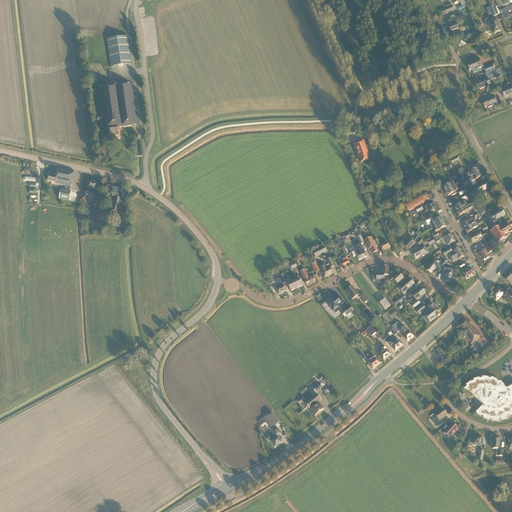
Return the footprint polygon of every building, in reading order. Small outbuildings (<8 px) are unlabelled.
[(495,0),(502,15),(511,10),(511,5),(511,4),(509,5),(508,1),(503,3),(501,0),(495,0)] [(454,10),(451,3),(446,6),(447,8),(443,10),(445,14),(454,10)] [(499,15),(495,5),(489,8),(493,17),(499,15)] [(487,27),(490,27),(491,31),(492,30),(494,34),(501,31),(499,27),(500,26),(497,19),(492,21),(491,18),(484,20),(487,27)] [(476,31),(466,35),(468,39),(478,35),(476,31)] [(457,45),(458,48),(466,45),(464,41),(465,41),(462,33),(453,36),(456,45),(457,45)] [(131,64),(128,37),(107,40),(111,67),(131,64)] [(472,71),(479,68),(482,67),(479,59),(469,63),(469,64),(467,65),(470,71),(472,70),(472,71)] [(484,68),(486,73),(495,70),(493,64),(484,68)] [(492,78),(502,73),(500,68),(490,73),(492,78)] [(485,87),(487,92),(492,90),(487,77),(477,81),(477,82),(477,83),(475,84),(477,89),(479,88),(480,90),(485,87)] [(106,82),(98,83),(104,130),(108,129),(109,134),(108,135),(108,141),(120,139),(119,133),(120,133),(119,128),(137,126),(132,84),(107,87),(106,82)] [(501,90),(503,96),(510,93),(508,87),(501,90)] [(487,107),(488,108),(497,104),(494,97),(482,102),(485,108),(487,107)] [(368,152),(364,141),(353,145),(358,159),(359,158),(361,163),(369,160),(366,153),(368,152)] [(75,172),(64,169),(56,168),(55,177),(49,176),(48,181),(57,183),(57,184),(68,187),(67,189),(71,190),(71,187),(72,187),(75,172)] [(457,174),(461,183),(479,172),(477,168),(470,172),(465,175),(463,171),(457,174)] [(479,172),(461,183),(463,187),(474,180),(475,181),(482,177),(479,172)] [(449,175),(452,181),(458,179),(455,173),(449,175)] [(86,197),(96,199),(100,183),(89,181),(86,197)] [(443,188),(445,192),(456,186),(454,182),(450,184),(450,183),(443,188)] [(470,191),(474,197),(480,194),(481,196),(485,194),(484,191),(489,188),(486,183),(481,186),(481,185),(470,191)] [(111,196),(114,187),(107,185),(104,198),(108,199),(109,196),(111,196)] [(456,186),(445,192),(448,196),(451,195),(452,196),(456,194),(455,192),(459,190),(456,186)] [(120,188),(114,187),(111,196),(116,197),(112,211),(118,213),(121,198),(119,198),(120,194),(119,194),(120,188)] [(458,192),(460,197),(466,193),(464,189),(458,192)] [(61,190),(59,200),(69,202),(71,191),(61,190)] [(403,203),(409,213),(430,201),(424,192),(403,203)] [(454,208),(456,212),(467,206),(465,202),(461,204),(454,208)] [(437,210),(433,203),(423,209),(425,213),(428,211),(430,214),(437,210)] [(476,207),(481,216),(487,212),(483,204),(476,207)] [(467,206),(456,212),(459,216),(466,212),(472,209),(470,205),(467,206)] [(504,216),(502,211),(493,216),(491,213),(486,216),(491,225),(500,220),(499,219),(504,216)] [(430,224),(433,228),(443,222),(441,218),(434,221),(431,216),(425,220),(428,225),(430,224)] [(465,229),(477,223),(475,219),(469,223),(468,222),(462,225),(465,229)] [(477,223),(465,229),(467,234),(473,230),(479,226),(478,226),(484,223),(482,220),(477,223)] [(446,226),(443,222),(433,228),(435,232),(438,230),(439,230),(446,226)] [(502,228),(500,226),(490,233),(497,244),(507,238),(506,237),(510,235),(509,233),(511,231),(511,229),(509,224),(502,228)] [(486,233),(482,235),(480,232),(474,236),(470,239),(473,244),(478,241),(478,242),(482,239),(488,236),(486,233)] [(449,245),(455,241),(451,233),(443,238),(448,245),(449,245)] [(378,247),(374,241),(372,237),(365,241),(369,248),(370,248),(373,254),(378,251),(376,248),(378,247)] [(403,243),(405,245),(404,246),(409,250),(413,245),(414,246),(417,242),(417,243),(417,244),(419,246),(423,241),(418,237),(415,241),(411,237),(408,240),(406,239),(404,239),(403,240),(403,243)] [(379,245),(382,252),(390,248),(386,241),(379,245)] [(357,250),(352,253),(354,257),(356,255),(359,261),(367,257),(360,243),(355,246),(357,250)] [(490,258),(488,254),(492,251),(489,246),(487,247),(485,244),(480,248),(482,250),(479,252),(479,253),(478,254),(480,257),(481,257),(484,261),(490,258)] [(312,251),(315,257),(328,252),(325,245),(312,251)] [(421,256),(421,257),(425,255),(425,254),(428,253),(424,246),(417,250),(418,251),(413,254),(416,259),(421,256)] [(443,252),(445,256),(452,252),(450,248),(443,252)] [(458,259),(458,260),(464,257),(459,248),(453,251),(453,252),(448,255),(453,262),(458,259)] [(346,258),(344,259),(343,256),(337,259),(339,261),(343,269),(350,265),(346,258)] [(434,269),(435,270),(441,263),(434,258),(428,266),(429,267),(426,270),(431,274),(434,269)] [(329,265),(325,267),(324,264),(319,266),(325,277),(333,273),(330,269),(334,267),(330,259),(327,261),(329,265)] [(320,271),(315,263),(311,265),(313,268),(313,269),(315,273),(320,271)] [(452,277),(453,277),(454,268),(444,266),(444,271),(446,271),(445,276),(446,276),(445,281),(451,282),(452,277)] [(376,274),(376,280),(384,280),(384,276),(388,276),(388,267),(382,267),(382,273),(381,273),(381,274),(376,274)] [(465,269),(462,271),(463,273),(463,274),(467,280),(475,275),(471,269),(469,270),(467,271),(466,269),(465,269)] [(305,270),(300,272),(307,286),(315,282),(312,276),(309,277),(305,270)] [(393,276),(389,279),(395,286),(404,279),(399,274),(395,278),(393,276)] [(293,281),(297,289),(303,286),(299,279),(293,281)] [(414,284),(410,279),(402,287),(402,288),(399,290),(404,295),(406,292),(408,290),(409,290),(412,287),(411,287),(414,284)] [(275,287),(279,295),(286,291),(281,281),(277,283),(279,286),(275,287)] [(297,289),(293,281),(287,284),(291,292),(297,289)] [(358,295),(352,287),(346,292),(352,300),(358,295)] [(426,293),(422,288),(413,295),(412,293),(409,296),(410,297),(412,295),(416,301),(419,298),(420,299),(423,297),(422,296),(426,293)] [(497,302),(502,296),(508,302),(509,303),(511,301),(511,299),(511,295),(507,291),(506,292),(504,294),(499,288),(491,296),(497,302)] [(360,297),(364,303),(369,300),(364,294),(360,297)] [(332,298),(326,302),(333,311),(338,307),(338,306),(343,302),(339,297),(334,301),(332,298)] [(391,306),(385,299),(379,304),(385,311),(391,306)] [(420,304),(417,300),(411,305),(414,309),(420,304)] [(424,317),(425,318),(429,323),(440,314),(436,309),(437,308),(433,304),(427,309),(430,312),(424,317)] [(426,310),(423,305),(416,311),(419,315),(426,310)] [(353,311),(350,307),(342,313),(345,318),(353,311)] [(465,337),(472,344),(473,342),(480,336),(469,323),(468,324),(467,322),(461,327),(464,330),(463,331),(464,332),(461,335),(464,338),(465,337)] [(403,336),(407,342),(413,337),(409,331),(408,331),(403,325),(400,327),(397,323),(392,327),(397,334),(400,331),(403,336)] [(376,333),(371,327),(366,331),(371,337),(376,333)] [(390,337),(389,336),(384,340),(387,344),(388,343),(391,346),(395,351),(403,345),(398,340),(395,342),(393,339),(392,339),(390,337)] [(383,346),(380,349),(383,353),(379,355),(384,361),(391,355),(383,346)] [(481,355),(474,347),(469,352),(472,355),(475,353),(480,359),(484,356),(482,354),(481,355)] [(369,364),(373,369),(380,363),(374,355),(369,359),(372,362),(369,364)] [(511,386),(508,388),(508,389),(507,389),(505,388),(504,386),(500,382),(499,383),(496,382),(497,381),(491,378),(492,379),(491,380),(488,379),(488,378),(482,378),(482,379),(479,380),(479,379),(473,380),(473,381),(474,381),(474,382),(471,383),(466,386),(467,387),(465,389),(464,389),(473,396),(483,406),(476,413),(476,414),(480,417),(481,416),(484,418),(483,418),(489,421),(488,421),(489,420),(492,420),(492,421),(498,421),(498,420),(501,419),(501,420),(507,419),(507,418),(506,419),(506,418),(508,416),(509,417),(511,414),(511,386)] [(323,387),(319,383),(312,389),(316,393),(323,387)] [(321,400),(317,395),(305,405),(315,416),(324,409),(318,402),(321,400)] [(443,410),(435,416),(437,419),(433,422),(438,428),(445,422),(442,419),(447,415),(443,410)] [(272,413),(264,419),(265,420),(271,428),(279,423),(273,414),(272,413)] [(459,434),(463,431),(459,427),(457,428),(452,424),(444,433),(450,439),(456,432),(459,434)] [(271,442),(275,448),(282,443),(278,437),(281,434),(276,428),(271,431),(273,434),(268,438),(268,439),(269,441),(271,442)] [(481,446),(483,438),(474,436),(473,443),(472,444),(474,446),(474,445),(481,446)] [(502,456),(503,449),(499,449),(500,439),(493,439),(493,449),(496,449),(496,456),(502,456)]
